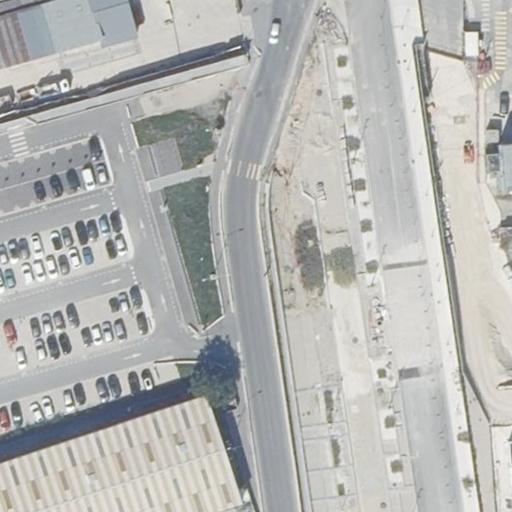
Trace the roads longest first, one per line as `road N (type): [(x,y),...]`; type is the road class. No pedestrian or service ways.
road 1 (tertiary): [(430,511),(387,298),(378,123),(385,0)]
road 2 (tertiary): [(331,0),(313,166),(324,326),(354,511)]
road 3 (residential): [(257,370),(289,511)]
